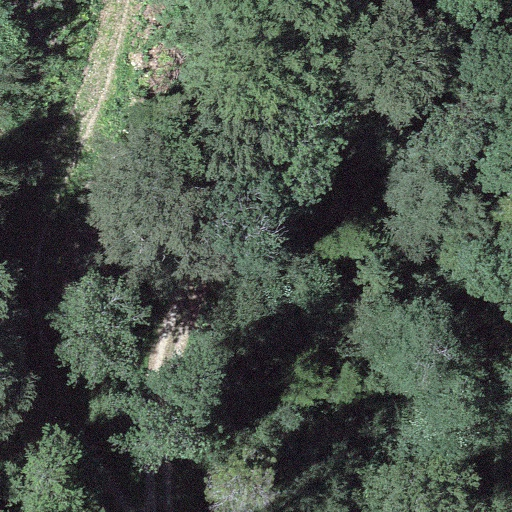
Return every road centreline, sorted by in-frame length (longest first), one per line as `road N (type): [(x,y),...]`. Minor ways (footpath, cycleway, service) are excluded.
road 1 (track): [(345,0),(173,348),(173,511)]
road 2 (track): [(114,511),(58,415),(28,334),(25,287),(32,240),(100,83),(118,0)]
